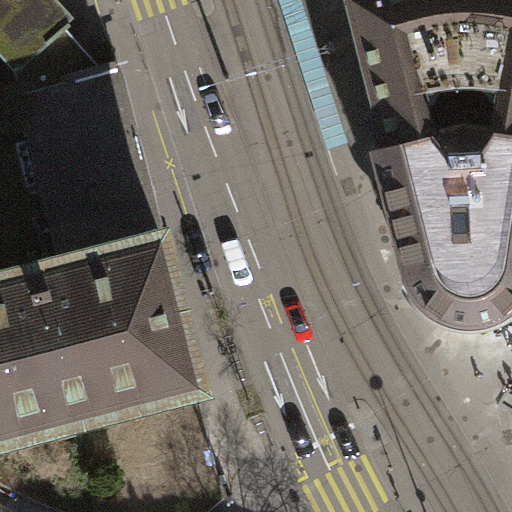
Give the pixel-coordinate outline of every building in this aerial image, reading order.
[(18,91),(92,71),(58,32),(69,22),(48,0),(0,0),(0,47),(14,61),(18,91)] [(493,126),(511,127),(511,0),(349,0),(357,24),(385,137),(435,129),(430,102),(445,77),(478,76),(493,98),(493,126)] [(18,91),(61,259),(162,233),(116,65),(92,71),(18,91)] [(511,308),(511,127),(493,126),(473,124),(435,129),(385,137),(369,140),(379,177),(384,193),(388,210),(397,241),(404,267),(406,274),(413,302),(452,316),(498,317),(511,308)] [(0,275),(0,428),(200,377),(162,233),(61,259),(0,275)] [(203,410),(114,430),(130,502),(219,482),(203,410)]
